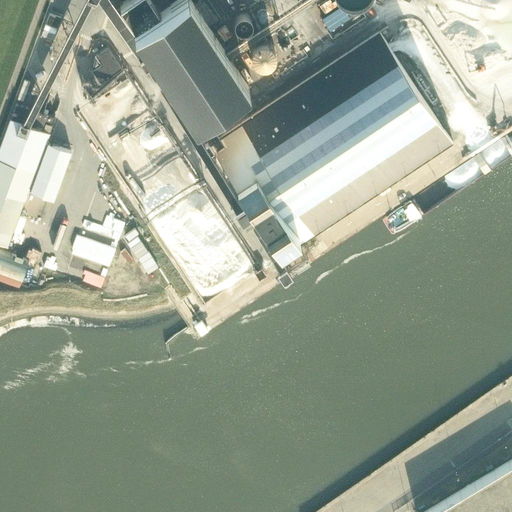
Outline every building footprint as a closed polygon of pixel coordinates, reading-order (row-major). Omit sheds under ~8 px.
[(209,25),(220,17),(208,0),(198,0),(194,3),(191,0),(174,0),(170,3),(168,0),(126,0),(120,5),(121,7),(112,13),(126,33),(133,28),(150,53),(140,59),(145,68),(155,61),(195,121),(248,85),(209,25)] [(257,15),(257,16),(257,17),(258,18),(259,19),(260,20),(261,20),(262,20),(263,20),(264,19),(265,18),(266,17),(266,16),(266,15),(266,14),(265,13),(264,12),(263,11),(262,11),(261,11),(259,12),(258,13),(258,14),(257,15)] [(251,23),(251,21),(251,19),(250,17),(249,16),(248,15),(246,13),(245,13),(243,13),(241,13),(239,13),(237,14),(236,15),(235,17),(234,18),(233,20),(233,22),(234,24),(234,26),(235,27),(237,29),(238,30),(240,30),(242,31),(244,31),(246,30),(247,29),(249,28),(250,27),(251,25),(251,23)] [(48,15),(44,26),(55,29),(58,18),(48,15)] [(283,253),(452,140),(379,30),(209,143),(243,193),(233,200),(245,219),(255,212),(283,253)] [(249,53),(250,56),(251,58),(252,60),(254,62),(256,63),(258,64),(260,65),(263,65),(265,65),(267,64),(269,63),(271,61),(273,59),(274,57),(275,55),(275,53),(275,50),(275,48),(274,46),(272,44),(271,42),(269,40),(267,39),(264,39),(262,39),(259,39),(257,40),(255,41),(253,42),(252,44),(250,46),(249,48),(249,51),(249,53)] [(100,82),(122,68),(108,46),(95,54),(101,64),(92,70),(100,82)] [(0,147),(0,242),(8,245),(49,132),(41,129),(45,121),(52,124),(54,117),(16,103),(0,147)] [(47,142),(30,190),(53,198),(71,150),(47,142)] [(110,214),(113,205),(66,190),(61,207),(82,213),(78,226),(87,229),(94,208),(110,214)] [(46,245),(69,250),(70,244),(73,245),(75,238),(67,236),(66,238),(60,237),(60,236),(49,234),(46,245)] [(0,281),(18,288),(28,260),(0,249),(0,281)] [(197,323),(204,332),(211,327),(203,318),(197,323)] [(511,511),(511,460),(425,511),(511,511)]
